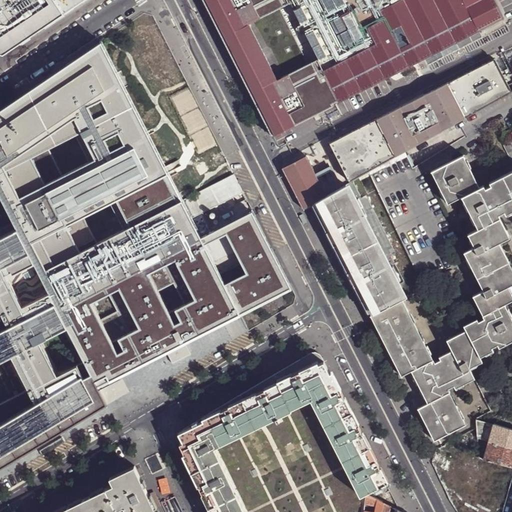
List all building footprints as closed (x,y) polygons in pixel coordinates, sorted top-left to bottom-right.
[(0,0),(0,52),(5,54),(84,0),(0,0)] [(288,0),(203,0),(273,137),(331,107),(330,105),(339,100),(288,0)] [(511,0),(288,0),(339,100),(340,102),(511,14),(511,0)] [(130,392),(128,385),(125,378),(103,390),(101,386),(207,331),(232,318),(241,313),(292,286),(246,201),(233,173),(198,190),(181,199),(102,42),(0,111),(0,468),(99,410),(130,392)] [(494,59),(330,143),(350,183),(511,92),(494,59)] [(403,298),(370,314),(373,320),(385,344),(402,377),(412,372),(419,385),(428,404),(419,409),(435,441),(466,425),(449,389),(455,386),(456,389),(475,379),(470,368),(482,362),(480,357),(493,351),(492,348),(498,345),(499,348),(511,341),(511,319),(505,305),(511,301),(511,294),(508,287),(511,284),(511,268),(498,241),(508,236),(497,213),(503,211),(504,214),(511,209),(511,169),(488,182),(490,185),(484,188),(483,184),(478,187),(462,155),(431,170),(447,203),(461,196),(477,228),(467,233),(473,245),(463,251),(466,257),(484,291),(473,296),(484,319),(478,321),(477,319),(464,326),(466,330),(447,341),(453,352),(440,357),(441,360),(435,363),(403,298)] [(282,168),(303,209),(314,203),(327,196),(307,156),(287,166),(282,168)] [(370,314),(403,298),(340,189),(327,196),(314,203),(321,217),(359,292),(370,314)] [(175,363),(193,353),(188,344),(170,354),(175,363)] [(360,496),(365,494),(366,494),(386,483),(379,470),(375,461),(357,426),(344,401),(339,391),(330,374),(323,360),(308,356),(298,362),(292,365),(293,369),(271,381),(270,379),(266,381),(215,412),(181,432),(185,441),(181,443),(186,455),(190,462),(201,485),(205,493),(214,511),(245,511),(215,448),(276,419),(278,422),(280,421),(279,418),(292,411),(291,409),(311,400),(360,496)] [(292,365),(270,379),(271,381),(293,369),(292,365)] [(379,470),(386,483),(389,482),(382,469),(381,469),(377,461),(377,460),(364,434),(363,434),(359,425),(346,399),(346,400),(341,390),(333,373),(330,374),(339,391),(344,401),(357,426),(375,461),(379,470)] [(511,429),(477,419),(478,441),(483,441),(511,448),(511,429)] [(482,456),(485,456),(484,459),(492,461),(511,466),(511,448),(483,441),(478,441),(479,455),(479,458),(481,459),(482,456)] [(214,511),(205,493),(201,485),(190,462),(186,455),(184,456),(199,486),(203,495),(211,511),(214,511)] [(502,511),(502,494),(469,495),(468,461),(444,462),(446,511),(502,511)] [(157,511),(148,493),(135,466),(132,468),(117,475),(111,478),(114,485),(101,492),(75,504),(57,511),(157,511)] [(399,511),(390,507),(366,494),(365,494),(364,504),(363,511),(399,511)]
